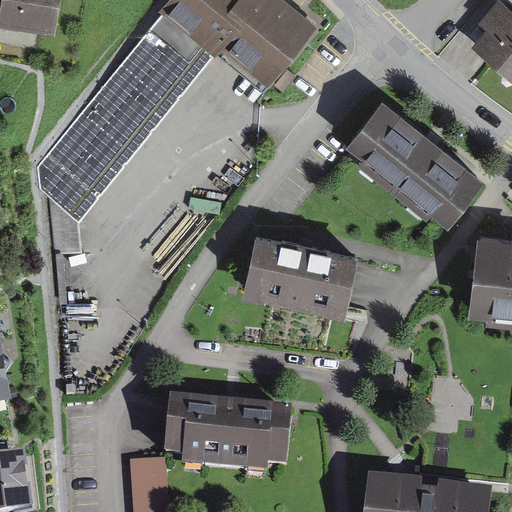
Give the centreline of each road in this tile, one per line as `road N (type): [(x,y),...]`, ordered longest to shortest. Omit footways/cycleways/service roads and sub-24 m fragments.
road 1 (residential): [(392,44),(330,102),(210,249),(150,344)]
road 2 (residential): [(511,172),(350,375)]
road 3 (residential): [(150,344),(350,375)]
road 4 (residential): [(150,344),(111,426),(111,511)]
road 5 (unclassified): [(511,130),(392,44)]
road 6 (residential): [(350,375),(337,431),(344,511)]
